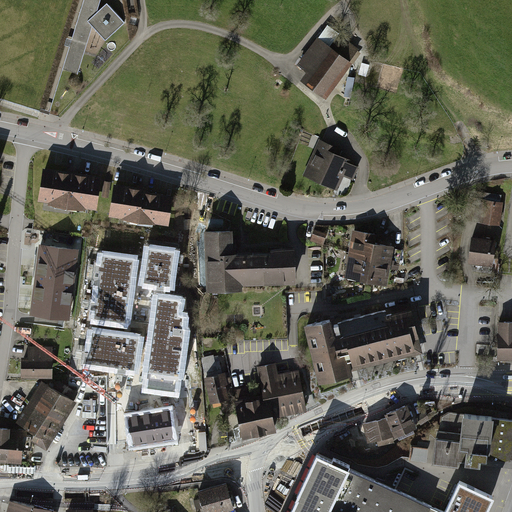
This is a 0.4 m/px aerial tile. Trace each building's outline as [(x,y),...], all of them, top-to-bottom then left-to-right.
[(100,0),(83,0),(62,70),(78,74),(84,55),(93,26),(105,40),(110,36),(125,22),(107,3),(97,12),(100,0)] [(301,78),(325,97),(352,62),(319,36),(298,63),(307,70),(301,78)] [(318,145),(303,176),(344,194),(358,163),(318,145)] [(99,177),(42,167),(36,203),(93,213),(99,177)] [(170,196),(114,183),(107,215),(163,227),(170,196)] [(502,201),(480,198),(477,221),(499,224),(502,201)] [(206,230),(209,287),(297,284),(295,245),(271,246),(271,252),(235,253),(234,229),(206,230)] [(353,229),(348,255),(371,260),(375,242),(377,234),(353,229)] [(494,239),(470,236),(467,263),(491,266),(494,239)] [(80,247),(40,242),(30,311),(70,317),(80,247)] [(394,246),(375,242),(371,260),(390,264),(394,246)] [(178,251),(148,247),(142,285),(172,289),(178,251)] [(137,258),(101,253),(92,321),(128,326),(137,258)] [(343,275),(367,280),(371,260),(348,255),(343,275)] [(386,284),(390,264),(371,260),(367,280),(382,283),(386,284)] [(184,299),(156,295),(145,378),(146,378),(144,390),(177,395),(180,376),(182,376),(188,333),(186,332),(188,315),(182,314),(184,299)] [(386,320),(397,358),(423,350),(409,301),(383,308),(386,320)] [(347,364),(338,333),(333,316),(328,317),(303,324),(320,382),(350,373),(347,364)] [(386,320),(338,333),(347,364),(364,360),(366,367),(397,358),(386,320)] [(511,321),(500,321),(500,358),(511,358),(511,321)] [(141,336),(91,329),(86,366),(136,373),(141,336)] [(50,346),(27,346),(27,356),(20,356),(21,378),(50,377),(50,346)] [(272,398),(275,416),(307,410),(300,369),(280,373),(278,361),(257,365),(263,396),(264,400),(272,398)] [(204,377),(210,402),(227,398),(221,373),(204,377)] [(42,380),(15,420),(48,443),(76,402),(42,380)] [(277,427),(275,416),(272,398),(264,400),(263,396),(238,401),(244,434),(277,427)] [(384,412),(386,416),(393,434),(416,424),(406,402),(384,412)] [(167,407),(123,414),(128,446),(172,439),(167,407)] [(393,434),(386,416),(362,421),(367,440),(376,438),(378,444),(394,440),(392,434),(393,434)] [(6,460),(20,461),(21,436),(8,435),(6,460)] [(429,443),(410,442),(410,460),(428,460),(429,443)] [(440,511),(442,508),(347,464),(350,457),(319,443),(286,511),(440,511)] [(481,511),(493,487),(460,471),(442,508),(440,511),(481,511)] [(223,483),(196,489),(201,511),(224,511),(229,511),(223,483)] [(31,511),(33,505),(9,500),(6,511),(31,511)]
